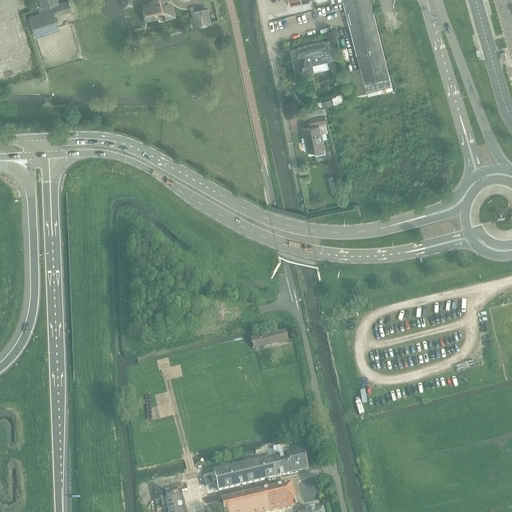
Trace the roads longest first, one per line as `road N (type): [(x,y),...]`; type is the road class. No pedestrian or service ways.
road 1 (secondary): [(407,222),(345,233),(299,229),(249,211),(135,146),(105,137),(36,138)]
road 2 (secondary): [(44,155),(134,163),(242,229),(304,251),(410,252)]
road 3 (motorway): [(58,511),(44,155)]
road 4 (motorway): [(30,156),(34,300),(23,338),(0,368)]
road 5 (unclassified): [(305,212),(260,0)]
road 6 (unclassified): [(343,511),(296,301)]
road 7 (tertiary): [(501,169),(438,0)]
road 8 (tertiary): [(421,0),(462,126)]
